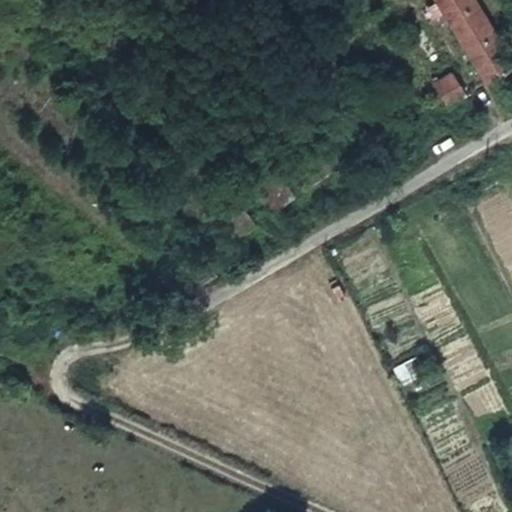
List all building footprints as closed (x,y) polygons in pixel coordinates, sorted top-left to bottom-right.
[(491,32),(471,0),(435,0),(485,81),(511,65),(505,54),(511,49),(511,40),(502,25),(491,32)] [(290,14),(271,27),(358,149),(377,134),(290,14)] [(245,46),(225,60),(314,181),(332,167),(245,46)] [(447,73),(431,84),(445,105),(461,95),(447,73)] [(200,78),(184,90),(271,211),(287,201),(200,78)] [(161,106),(144,119),(232,240),(248,228),(161,106)] [(201,251),(189,259),(200,276),(212,268),(201,251)]
